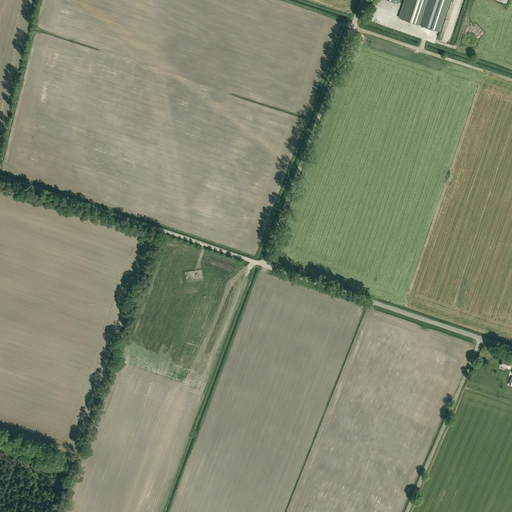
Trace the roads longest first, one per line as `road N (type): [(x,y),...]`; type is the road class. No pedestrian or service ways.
road 1 (unclassified): [(264,265),(361,0)]
road 2 (unclassified): [(264,265),(0,175)]
road 3 (unclassified): [(480,337),(264,265)]
road 4 (unclassified): [(406,511),(480,337)]
